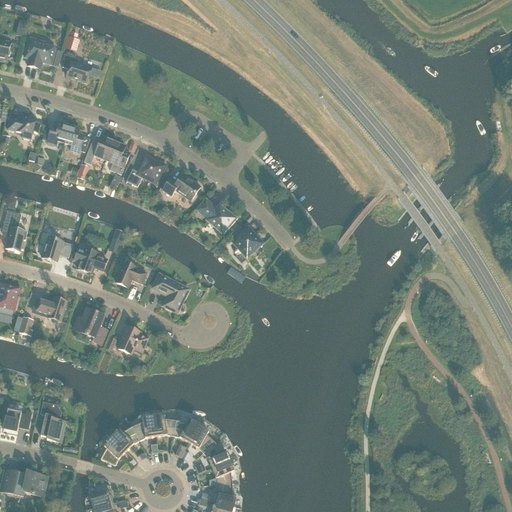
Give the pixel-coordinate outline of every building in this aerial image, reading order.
[(76,53),(80,41),(69,38),(65,49),(76,53)] [(0,61),(7,62),(8,58),(10,56),(10,53),(9,51),(11,43),(0,40),(0,61)] [(51,67),(56,50),(45,47),(46,44),(30,40),(24,59),(29,60),(27,67),(40,71),(42,64),(51,67)] [(87,85),(92,70),(77,65),(78,61),(74,60),(75,57),(67,54),(62,69),(69,71),(66,78),(87,85)] [(32,124),(33,120),(20,116),(19,120),(10,118),(7,131),(23,135),(22,139),(31,141),(33,134),(37,135),(40,125),(32,124)] [(64,145),(70,127),(59,124),(58,129),(52,128),(50,132),(45,130),(42,141),(47,143),(46,145),(56,148),(58,143),(64,145)] [(70,127),(64,145),(71,147),(70,152),(79,155),(80,153),(85,154),(90,140),(84,138),(85,137),(78,136),(80,130),(70,127)] [(8,147),(10,138),(3,137),(1,145),(8,147)] [(106,162),(114,143),(102,138),(99,145),(92,143),(84,164),(90,166),(94,157),(106,162)] [(114,143),(106,162),(113,164),(110,172),(121,176),(128,160),(122,158),(126,148),(114,143)] [(158,164),(146,158),(139,174),(132,170),(126,183),(137,189),(142,179),(155,185),(161,174),(162,175),(166,167),(158,163),(158,164)] [(43,167),(45,160),(38,159),(37,165),(43,167)] [(193,184),(182,176),(177,184),(171,179),(162,192),(171,198),(175,192),(191,203),(200,189),(199,188),(199,186),(194,183),(193,184)] [(216,210),(206,201),(196,212),(207,221),(206,222),(222,235),(227,229),(228,229),(228,230),(228,231),(238,219),(228,212),(230,214),(229,215),(220,207),(216,210)] [(8,217),(10,211),(3,209),(1,216),(8,217)] [(23,251),(21,250),(25,233),(18,231),(20,222),(6,218),(2,234),(9,236),(5,250),(20,254),(21,251),(23,251)] [(247,260),(263,245),(248,229),(232,244),(247,260)] [(68,260),(72,246),(63,244),(63,243),(48,239),(42,259),(57,264),(59,257),(68,260)] [(117,255),(121,242),(112,239),(108,252),(117,255)] [(99,256),(85,250),(84,253),(78,251),(74,262),(80,264),(77,270),(91,275),(94,268),(97,269),(96,270),(103,273),(107,261),(98,258),(99,256)] [(158,262),(161,255),(156,252),(152,259),(158,262)] [(142,286),(147,275),(136,270),(136,269),(124,264),(116,283),(128,288),(132,280),(135,281),(134,283),(142,286)] [(177,314),(188,291),(159,276),(153,289),(168,298),(164,307),(177,314)] [(13,289),(1,286),(0,287),(0,308),(14,311),(17,296),(19,297),(21,289),(13,288),(13,289)] [(32,313),(48,317),(48,319),(61,323),(68,303),(54,300),(52,305),(36,300),(32,313)] [(99,329),(104,317),(87,311),(83,321),(79,319),(74,331),(94,339),(93,343),(101,347),(107,332),(99,329)] [(33,336),(35,330),(33,329),(36,320),(25,316),(21,332),(33,336)] [(142,354),(148,340),(140,336),(141,334),(127,328),(117,350),(131,356),(134,350),(142,354)] [(112,353),(117,342),(110,338),(105,350),(112,353)] [(58,422),(60,414),(56,408),(43,405),(41,415),(45,416),(40,438),(47,439),(47,441),(61,444),(65,423),(58,422)] [(25,416),(21,415),(21,414),(8,411),(6,418),(4,417),(2,424),(5,425),(3,432),(17,435),(19,427),(29,429),(32,414),(26,413),(25,416)] [(173,438),(176,422),(165,421),(164,417),(160,418),(153,419),(156,438),(167,437),(173,438)] [(145,440),(156,438),(153,419),(146,420),(142,420),(142,424),(132,428),(139,443),(145,440)] [(189,445),(199,427),(193,424),(192,424),(189,422),(187,425),(176,422),(173,438),(179,439),(189,445)] [(203,455),(215,444),(207,436),(208,433),(205,431),(199,427),(189,445),(199,450),(203,455)] [(134,445),(139,443),(132,428),(122,434),(120,432),(117,435),(116,435),(112,440),(126,454),(134,445)] [(118,462),(126,454),(112,440),(107,445),(104,448),(106,450),(100,461),(115,468),(118,462)] [(211,470),(230,462),(227,456),(225,452),(222,453),(215,444),(203,455),(207,459),(211,470)] [(180,460),(185,452),(179,449),(175,456),(180,460)] [(185,452),(180,460),(181,460),(181,459),(187,463),(191,456),(185,452)] [(216,486),(232,485),(231,474),(234,473),(232,469),(233,469),(230,462),(211,470),(216,480),(216,486)] [(198,476),(206,472),(203,465),(195,469),(198,476)] [(27,477),(5,472),(0,493),(23,498),(24,494),(43,498),(47,479),(30,475),(29,475),(28,475),(28,476),(27,476),(27,477)] [(214,503),(233,508),(235,502),(236,497),(232,496),(232,485),(216,486),(217,492),(214,503)] [(93,510),(113,504),(110,494),(110,487),(94,486),(94,498),(91,499),(92,503),(91,503),(93,510)] [(232,511),(233,508),(214,503),(211,511),(232,511)]
